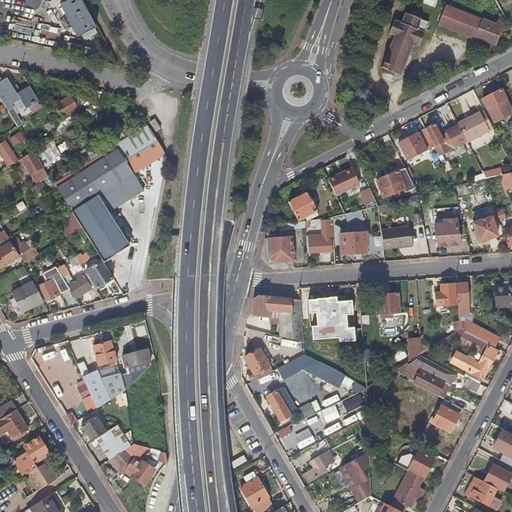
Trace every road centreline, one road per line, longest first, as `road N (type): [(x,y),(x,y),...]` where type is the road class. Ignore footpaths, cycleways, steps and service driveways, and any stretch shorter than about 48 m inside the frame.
road 1 (primary): [(218,511),(206,435),(206,257),(247,0)]
road 2 (primary): [(226,0),(186,254),(184,430),(196,511)]
road 3 (residential): [(511,262),(234,280)]
road 4 (residential): [(109,511),(6,341)]
road 5 (residential): [(216,362),(305,511)]
road 6 (residential): [(152,54),(134,84),(0,57)]
road 7 (residential): [(361,139),(511,58)]
road 8 (residential): [(511,362),(432,511)]
road 9 (residential): [(6,341),(166,300)]
road 10 (secondary): [(173,511),(216,362)]
road 11 (unclassified): [(275,86),(185,72),(152,54)]
